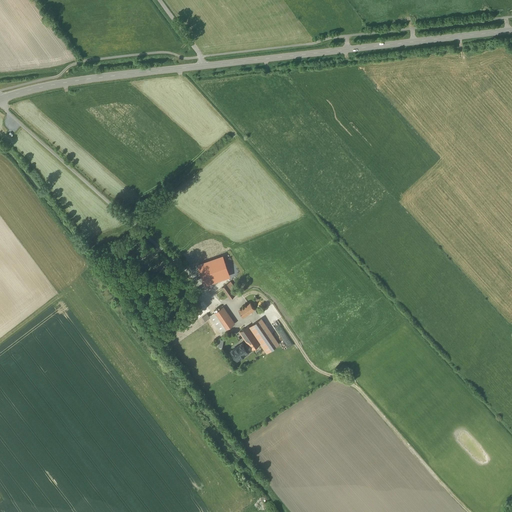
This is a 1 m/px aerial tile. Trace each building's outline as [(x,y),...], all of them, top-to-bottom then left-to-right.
[(239,296),(230,284),(225,288),(233,300),(239,296)] [(243,319),(256,311),(248,299),(235,308),(243,319)] [(237,325),(225,308),(211,318),(222,335),(237,325)] [(248,344),(252,349),(268,338),(262,330),(267,327),(260,318),(240,331),(248,344)] [(237,359),(252,349),(248,344),(244,346),(242,343),(231,351),(237,359)]
